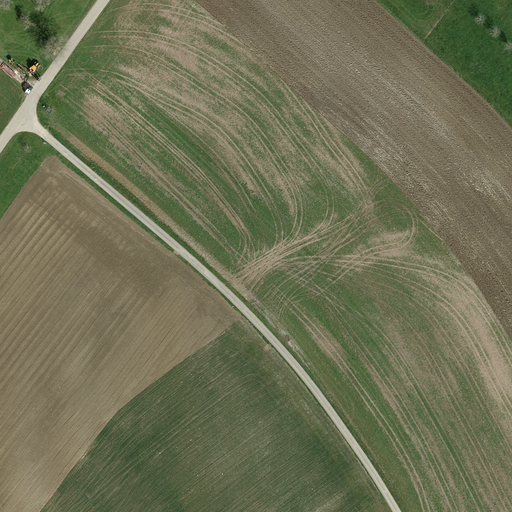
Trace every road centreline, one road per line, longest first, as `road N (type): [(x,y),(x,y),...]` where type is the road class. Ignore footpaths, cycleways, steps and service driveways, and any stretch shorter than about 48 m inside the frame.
road 1 (track): [(23,114),(176,242),(289,360),(395,511)]
road 2 (track): [(0,147),(105,0)]
